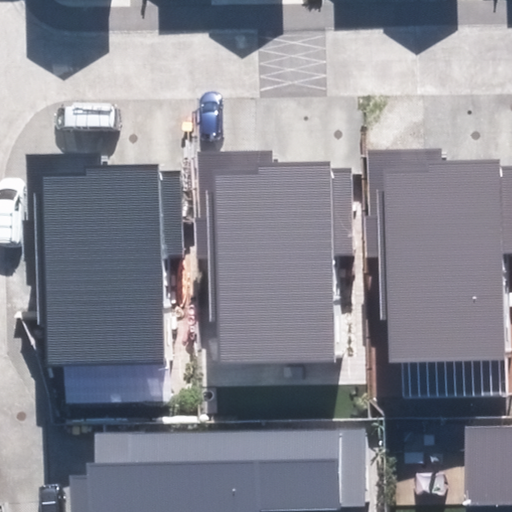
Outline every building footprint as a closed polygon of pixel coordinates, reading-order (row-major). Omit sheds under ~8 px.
[(171,181),(69,180),(69,167),(40,167),(39,260),(55,260),(55,357),(150,357),(151,250),(171,250),(171,181)] [(335,183),(233,182),(234,169),(204,169),(203,261),(219,261),(219,358),(315,359),(315,252),(335,252),(335,183)] [(509,174),(379,178),(385,375),(493,372),(491,261),(511,260),(509,174)] [(511,511),(511,430),(478,431),(480,511),(511,511)] [(355,444),(102,437),(101,476),(96,476),(95,508),(77,508),(76,511),(254,511),(255,500),(353,503),(355,444)]
